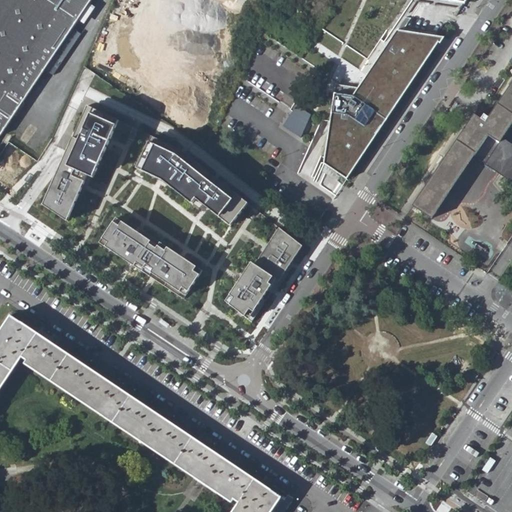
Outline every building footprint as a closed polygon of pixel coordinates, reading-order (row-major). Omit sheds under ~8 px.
[(0,0),(0,136),(92,0),(0,0)] [(353,96),(334,93),(324,164),(347,179),(439,43),(441,43),(445,37),(442,37),(434,36),(409,32),(411,18),(405,18),(403,31),(353,96)] [(511,145),(502,139),(511,123),(511,69),(509,71),(511,75),(511,82),(485,122),(473,114),(412,206),(431,219),(473,156),(485,164),(484,165),(511,183),(511,145)] [(284,125),(302,136),(314,114),(297,104),(284,125)] [(84,108),(59,167),(87,179),(89,180),(92,181),(116,121),(84,108)] [(178,147),(147,135),(132,168),(159,178),(202,210),(229,230),(248,204),(178,147)] [(67,225),(87,179),(59,167),(53,165),(33,211),(67,225)] [(182,304),(202,272),(111,217),(92,249),(182,304)] [(247,268),(272,286),(299,248),(274,230),(265,243),(247,268)] [(272,286),(247,268),(242,264),(235,273),(217,299),(247,321),(272,286)] [(0,389),(20,360),(21,358),(26,361),(24,364),(198,480),(231,503),(233,500),(238,503),(236,505),(237,505),(232,511),(285,511),(293,500),(287,496),(285,498),(281,496),(280,498),(271,492),(272,491),(217,454),(20,322),(19,323),(10,317),(0,331),(0,389)] [(168,326),(170,323),(162,318),(160,321),(168,326)]
